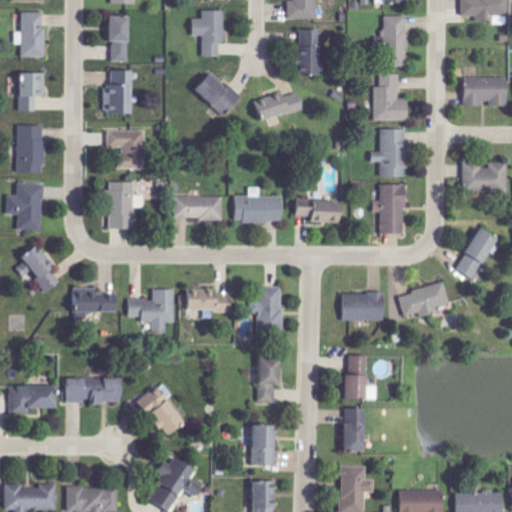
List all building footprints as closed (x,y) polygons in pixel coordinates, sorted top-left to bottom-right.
[(285,0),(286,19),(314,20),(314,0),(285,0)] [(457,0),(457,16),(472,16),(472,21),(490,22),(490,16),(504,16),(504,0),(457,0)] [(215,57),(215,43),(221,43),(221,10),(199,10),(199,20),(189,19),(188,36),(199,36),(199,57),(215,57)] [(41,13),(18,12),(18,32),(12,32),(12,45),(18,45),(18,57),(41,57),(41,13)] [(101,42),(109,42),(109,62),(124,62),(125,42),(120,42),(121,16),(101,16),(101,42)] [(403,16),(380,16),(379,66),(402,67),(403,16)] [(295,75),(313,75),(314,29),(295,29),(295,75)] [(130,71),(110,70),(110,84),(106,84),(105,114),(129,114),(130,71)] [(14,111),(33,111),(33,96),(41,96),(42,73),(14,73),(14,111)] [(237,95),(225,84),(219,90),(201,73),(186,88),(206,107),(213,99),(224,109),(237,95)] [(371,122),(403,121),(402,99),(396,99),(396,75),(376,75),(377,87),(371,87),(371,122)] [(504,78),(458,78),(458,106),(478,106),(478,101),(486,101),(486,106),(503,106),(504,78)] [(299,108),(294,92),(280,97),(279,92),(246,103),(253,123),(299,108)] [(19,126),(20,173),(41,173),(40,125),(19,126)] [(377,177),(401,178),(403,130),(378,129),(377,152),(368,152),(367,162),(378,162),(377,177)] [(105,147),(118,147),(118,169),(131,169),(131,154),(145,154),(145,130),(105,130),(105,147)] [(505,165),(477,164),(476,191),(504,192),(505,165)] [(134,182),(107,182),(106,229),(126,229),(126,218),(133,219),(134,182)] [(3,214),(16,215),(15,230),(38,231),(40,184),(14,183),(14,196),(4,195),(3,214)] [(400,234),(401,185),(378,184),(377,234),(400,234)] [(219,220),(220,198),(172,196),(172,218),(219,220)] [(230,223),(281,222),(281,197),(230,197),(230,223)] [(289,201),(289,216),(299,217),(299,222),(336,223),(337,202),(289,201)] [(57,284),(34,243),(13,254),(22,271),(27,268),(40,293),(57,284)] [(447,304),(440,282),(395,296),(402,317),(415,313),(416,318),(434,312),(433,308),(447,304)] [(279,287),(255,287),(254,301),(243,301),(243,336),(278,336),(279,287)] [(115,290),(65,291),(66,313),(115,312),(115,290)] [(126,300),(126,330),(145,329),(145,333),(166,333),(166,323),(173,323),(173,290),(150,290),(150,299),(126,300)] [(225,295),(212,295),(212,290),(179,290),(178,310),(206,310),(206,313),(225,313),(225,295)] [(380,320),(380,293),(336,294),(337,321),(380,320)] [(337,400),(372,400),(372,387),(362,387),(362,356),(346,356),(346,375),(337,375),(337,400)] [(252,359),(251,385),(255,385),(255,403),(271,404),(272,359),(252,359)] [(84,404),(117,403),(117,378),(58,379),(58,404),(84,403),(84,404)] [(28,409),(46,408),(45,386),(11,387),(11,414),(28,414),(28,409)] [(146,421),(146,422),(159,437),(177,420),(150,390),(132,406),(146,421)] [(336,424),(336,452),(357,452),(357,443),(362,443),(362,409),(342,409),(342,424),(336,424)] [(247,465),(271,465),(272,426),(245,425),(244,448),(248,449),(247,465)] [(158,492),(151,505),(162,511),(167,511),(179,493),(185,497),(192,485),(183,479),(186,473),(159,456),(143,483),(158,492)] [(361,511),(362,493),(370,493),(371,481),(362,481),(363,467),(337,466),(335,511),(361,511)] [(245,511),(249,511),(248,511),(271,511),(272,481),(246,481),(245,511)] [(7,511),(54,510),(53,486),(26,486),(26,484),(7,485),(7,511)] [(114,511),(114,488),(64,488),(65,511),(80,511),(100,511),(114,511)] [(435,511),(435,490),(394,491),(394,511),(435,511)] [(498,511),(498,492),(450,493),(450,511),(498,511)]
